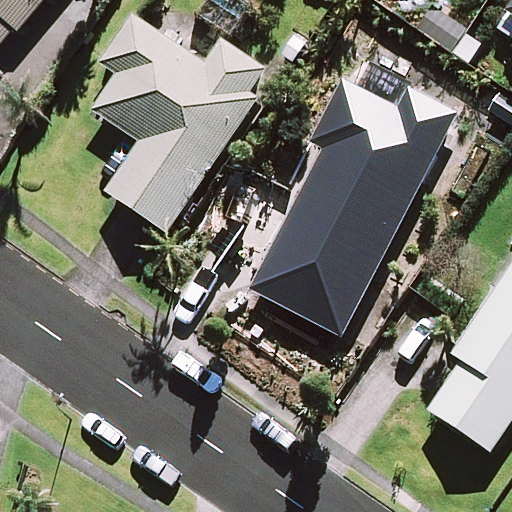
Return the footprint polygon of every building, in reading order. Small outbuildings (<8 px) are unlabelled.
[(0,0),(0,68),(26,37),(30,40),(63,0),(0,0)] [(476,26),(440,2),(421,31),(457,55),(476,26)] [(126,83),(102,119),(149,150),(115,200),(178,242),(269,106),(260,100),(276,77),(233,48),(217,72),(143,23),(110,72),(126,83)] [(511,101),(429,43),(414,63),(511,131),(511,101)] [(300,249),(273,303),(341,337),(368,284),(381,290),(463,129),(457,115),(430,101),(415,105),(410,115),(366,93),(349,98),(327,143),(331,160),(289,244),(300,249)] [(503,149),(481,135),(441,198),(463,212),(503,149)] [(268,185),(235,176),(223,218),(257,227),(268,185)] [(439,419),(502,461),(511,445),(511,288),(462,363),(472,370),(439,419)]
